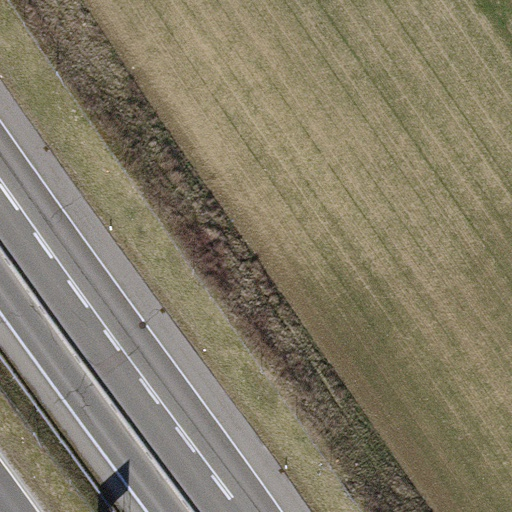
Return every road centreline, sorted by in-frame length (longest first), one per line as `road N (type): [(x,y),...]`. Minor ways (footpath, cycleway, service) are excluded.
road 1 (trunk): [(221,511),(0,208)]
road 2 (trunk): [(0,279),(171,511)]
